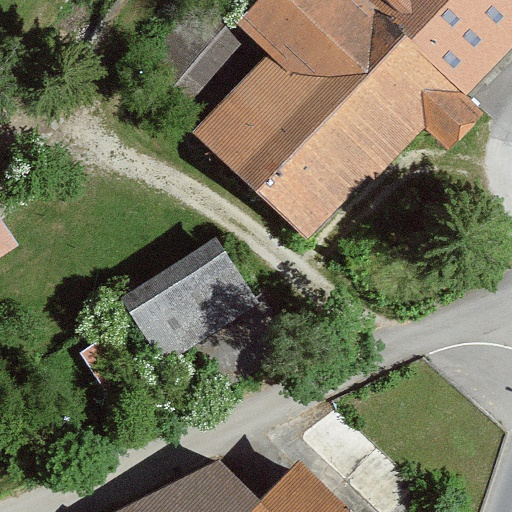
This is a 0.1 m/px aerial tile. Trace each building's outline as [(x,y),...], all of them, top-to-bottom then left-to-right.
[(474,94),(382,0),(263,0),(252,11),(290,50),(206,131),(319,245),(474,94)] [(511,56),(511,0),(382,0),(474,94),(511,56)] [(0,213),(0,260),(22,247),(0,213)] [(160,355),(253,292),(209,227),(115,290),(160,355)] [(359,511),(313,466),(267,511),(359,511)]
